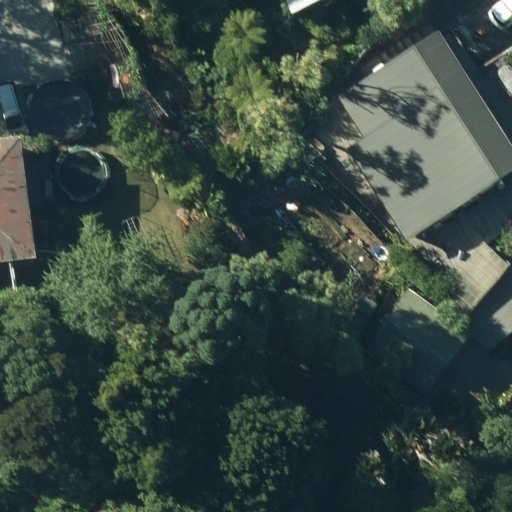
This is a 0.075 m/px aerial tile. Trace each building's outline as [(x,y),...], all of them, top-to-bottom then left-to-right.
[(294,0),(299,11),(322,0),(294,0)] [(368,125),(442,242),(473,221),(463,206),(511,174),(511,124),(450,27),(372,76),(393,108),(368,125)] [(0,263),(47,257),(32,137),(0,141),(0,263)] [(448,292),(474,313),(511,265),(511,256),(492,240),(448,292)] [(371,350),(432,394),(476,332),(415,289),(371,350)]
